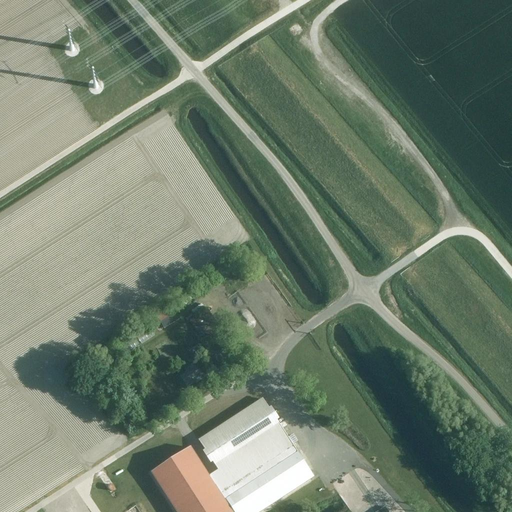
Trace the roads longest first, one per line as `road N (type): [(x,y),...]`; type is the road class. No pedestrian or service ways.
road 1 (unclassified): [(29,511),(254,373),(361,291)]
road 2 (track): [(453,230),(448,199),(425,164),(320,55),(312,28),(341,0)]
road 3 (unclassified): [(361,291),(287,180),(193,71)]
road 4 (unclassified): [(0,193),(193,71)]
road 5 (unclassified): [(511,441),(361,291)]
